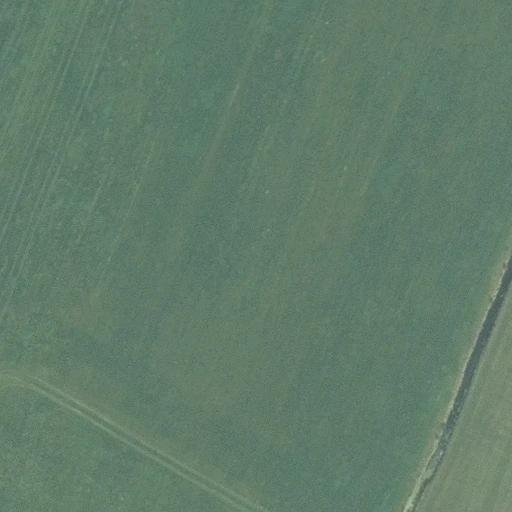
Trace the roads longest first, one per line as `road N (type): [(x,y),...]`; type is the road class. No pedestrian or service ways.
road 1 (residential): [(295,72),(182,344),(0,263)]
road 2 (residential): [(138,0),(295,72)]
